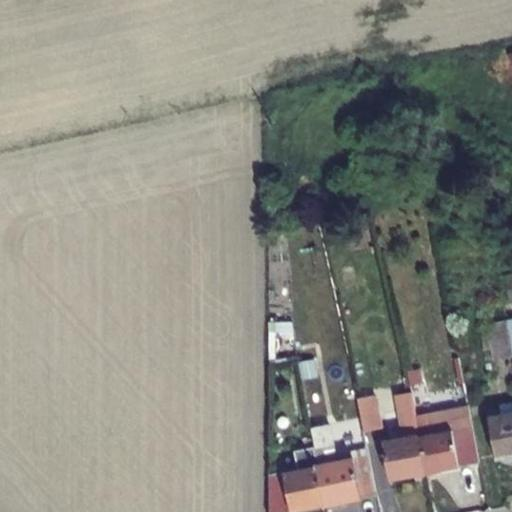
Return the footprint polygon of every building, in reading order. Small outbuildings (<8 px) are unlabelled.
[(430,392),(414,395),(422,437),(401,441),(409,479),(445,472),(431,397),(430,392)] [(450,393),(431,397),(445,472),(478,465),(471,430),(458,433),(450,393)] [(393,394),(376,397),(382,430),(399,427),(393,394)] [(487,405),(471,408),(476,430),(491,427),(487,405)] [(346,424),(328,427),(332,446),(343,505),(395,495),(387,455),(354,461),(351,444),(350,445),(346,424)] [(316,468),(287,475),(286,511),(304,511),(343,505),(332,446),(312,450),(316,468)]
